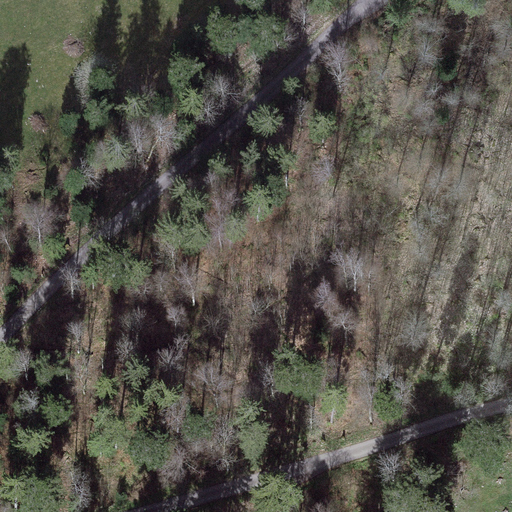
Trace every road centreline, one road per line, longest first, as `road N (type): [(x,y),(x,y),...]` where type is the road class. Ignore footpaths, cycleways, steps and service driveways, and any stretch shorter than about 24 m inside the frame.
road 1 (track): [(0,366),(417,0)]
road 2 (track): [(511,387),(288,450),(145,511)]
